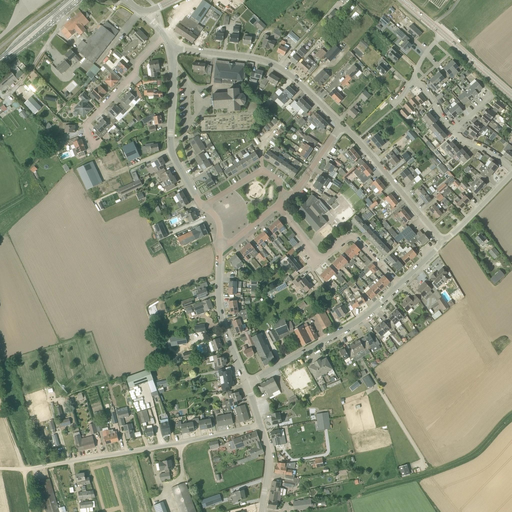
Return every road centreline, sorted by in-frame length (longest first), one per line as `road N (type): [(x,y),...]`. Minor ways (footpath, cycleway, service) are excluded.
road 1 (unclassified): [(260,425),(24,469)]
road 2 (residential): [(341,125),(269,65),(170,49)]
road 3 (unclassified): [(247,384),(344,329),(399,284)]
road 4 (residential): [(399,284),(351,237),(320,259),(277,205)]
road 5 (unclassified): [(204,206),(171,148),(170,49)]
road 6 (residential): [(440,242),(341,125)]
road 7 (unclassified): [(247,384),(219,307),(220,244)]
road 8 (residential): [(89,144),(87,121),(164,35)]
